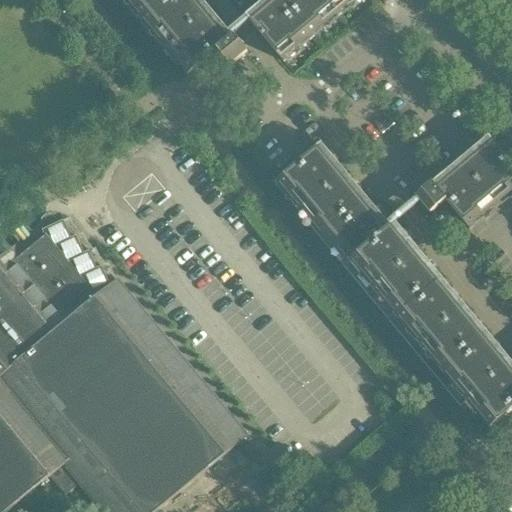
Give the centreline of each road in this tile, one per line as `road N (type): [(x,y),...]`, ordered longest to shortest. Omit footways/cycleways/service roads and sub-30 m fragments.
road 1 (residential): [(258,99),(322,92),(427,5)]
road 2 (tertiary): [(511,107),(427,5)]
